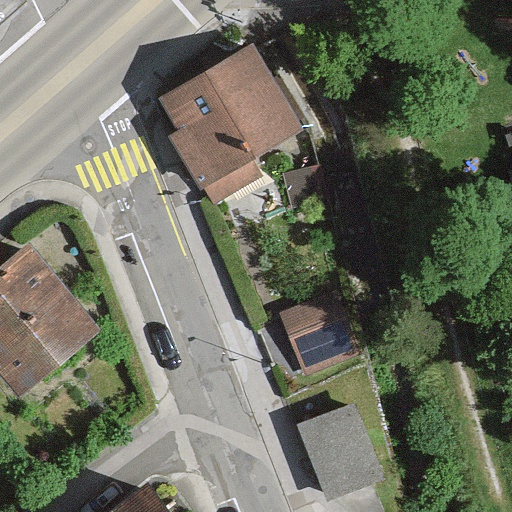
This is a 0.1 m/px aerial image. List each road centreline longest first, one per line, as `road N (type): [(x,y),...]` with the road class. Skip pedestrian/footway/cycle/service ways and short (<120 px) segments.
road 1 (residential): [(73,74),(212,421)]
road 2 (residential): [(212,421),(88,511)]
